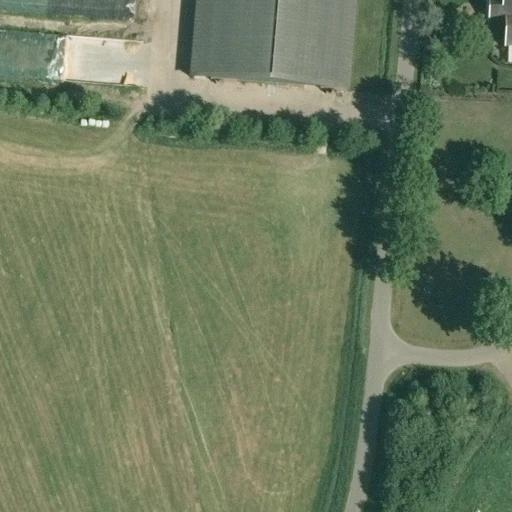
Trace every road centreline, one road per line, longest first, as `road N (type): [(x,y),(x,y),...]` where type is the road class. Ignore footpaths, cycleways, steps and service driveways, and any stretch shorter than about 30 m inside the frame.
road 1 (unclassified): [(378,355),(412,0)]
road 2 (unclassified): [(351,511),(378,355)]
road 3 (unclassified): [(511,344),(473,359),(378,355)]
